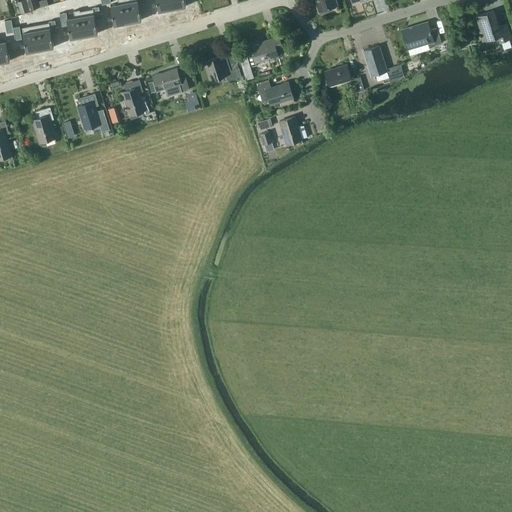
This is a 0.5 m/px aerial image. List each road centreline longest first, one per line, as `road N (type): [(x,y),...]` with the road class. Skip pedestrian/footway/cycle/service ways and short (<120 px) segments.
road 1 (residential): [(275,0),(0,82)]
road 2 (residential): [(444,0),(315,40)]
